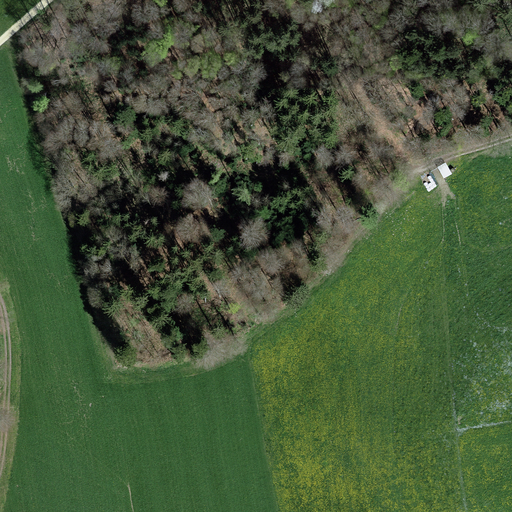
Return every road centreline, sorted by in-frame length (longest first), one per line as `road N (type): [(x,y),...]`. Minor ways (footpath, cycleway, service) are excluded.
road 1 (track): [(0,46),(49,0),(511,5)]
road 2 (track): [(511,137),(417,169),(153,175),(72,190)]
